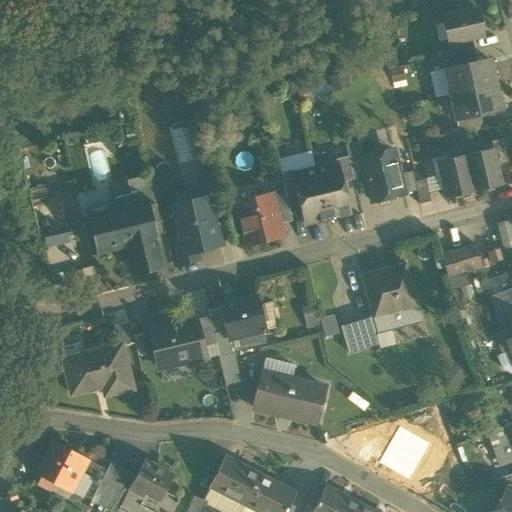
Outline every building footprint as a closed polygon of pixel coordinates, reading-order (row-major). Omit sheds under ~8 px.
[(442,16),(448,43),(471,38),(483,35),(477,8),(442,16)] [(448,43),(450,55),(473,50),(474,50),(471,38),(448,43)] [(444,57),(446,68),(475,62),(473,50),(450,55),(444,57)] [(444,69),(450,94),(494,84),(488,59),(475,62),(446,68),(444,69)] [(450,94),(444,69),(428,72),(434,98),(450,94)] [(500,109),(494,84),(450,94),(456,119),(479,114),(500,109)] [(456,119),(459,131),(460,131),(482,126),(479,114),(456,119)] [(492,149),(496,164),(508,162),(502,138),(491,141),(492,149)] [(347,156),(353,179),(365,176),(360,157),(362,156),(358,141),(345,144),(347,156)] [(392,149),(375,153),(382,157),(394,155),(392,149)] [(492,149),(465,155),(473,191),(501,184),(496,164),(492,149)] [(276,159),(280,172),(292,169),(293,173),(314,168),(310,151),(276,159)] [(365,176),(371,201),(403,194),(403,192),(398,174),(394,155),(382,157),(375,153),(362,156),(360,157),(365,176)] [(446,197),(473,191),(465,155),(438,162),(441,175),(444,189),(446,197)] [(337,162),(341,182),(353,179),(347,156),(335,159),(336,163),(337,162)] [(336,163),(314,168),(293,173),(292,173),(297,193),(305,224),(327,218),(349,213),(341,182),(337,162),(336,163)] [(284,192),(285,196),(297,193),(292,173),(293,173),(292,169),(280,172),(284,192)] [(403,192),(415,189),(414,181),(411,171),(398,174),(403,192)] [(121,196),(124,210),(127,210),(143,206),(144,207),(155,204),(148,175),(126,180),(130,194),(121,196)] [(441,175),(425,178),(429,193),(444,189),(441,175)] [(425,178),(414,181),(415,189),(419,204),(431,202),(429,193),(425,178)] [(46,182),(27,187),(32,206),(51,201),(46,182)] [(172,209),(173,209),(208,200),(205,185),(169,194),(172,209)] [(271,196),(278,224),(291,220),(285,196),(284,192),(271,195),(271,196)] [(238,204),(247,241),(280,233),(278,224),(271,196),(238,204)] [(218,243),(208,200),(173,209),(180,236),(180,238),(191,235),(194,249),(197,248),(218,243)] [(145,214),(151,235),(162,233),(155,204),(144,207),(145,214)] [(143,206),(127,210),(129,217),(145,214),(144,207),(143,206)] [(128,243),(134,270),(158,264),(151,235),(145,214),(129,217),(127,210),(124,210),(93,218),(101,249),(128,243)] [(511,225),(511,220),(495,224),(502,250),(511,247),(511,225)] [(167,239),(174,267),(200,261),(197,248),(194,249),(191,235),(180,238),(180,236),(167,239)] [(440,255),(448,278),(466,272),(482,267),(475,244),(440,255)] [(482,253),(484,263),(502,260),(501,250),(482,253)] [(363,280),(374,316),(374,317),(416,306),(404,264),(386,269),(387,273),(363,280)] [(466,272),(448,278),(452,291),(470,285),(466,272)] [(502,331),(511,326),(511,307),(506,291),(489,297),(501,331),(502,331)] [(262,330),(265,329),(259,305),(257,297),(219,307),(225,329),(212,332),(215,345),(218,354),(218,356),(231,353),(228,338),(262,330)] [(270,303),(259,305),(265,329),(276,327),(270,303)] [(318,320),(314,304),(301,307),(307,330),(320,326),(318,320)] [(421,321),(416,306),(374,317),(374,316),(370,317),(375,333),(391,329),(421,321)] [(208,316),(209,321),(212,332),(225,329),(219,307),(207,310),(208,316)] [(208,316),(178,324),(179,329),(196,325),(209,321),(208,316)] [(333,316),(318,320),(320,326),(323,338),(338,334),(333,316)] [(340,326),(348,353),(378,343),(375,333),(370,317),(340,326)] [(121,345),(121,346),(133,344),(133,341),(128,321),(113,325),(118,346),(121,345)] [(215,345),(212,332),(209,321),(196,325),(201,348),(215,345)] [(149,331),(158,368),(160,368),(158,363),(184,357),(185,362),(204,357),(201,348),(196,325),(179,329),(178,324),(149,331)] [(511,326),(502,331),(510,351),(511,356),(511,326)] [(391,329),(375,333),(378,343),(379,349),(395,345),(391,329)] [(231,353),(233,352),(265,344),(262,330),(228,338),(231,353)] [(142,339),(133,341),(133,344),(137,358),(146,356),(142,339)] [(102,387),(104,395),(131,389),(121,346),(121,345),(118,346),(62,359),(71,395),(102,387)] [(201,348),(204,357),(218,354),(215,345),(201,348)] [(511,356),(510,351),(496,356),(501,370),(511,374),(511,356)] [(218,356),(225,385),(240,381),(233,352),(231,353),(218,356)] [(160,368),(185,362),(184,357),(158,363),(160,368)] [(262,372),(289,379),(292,365),(265,358),(262,372)] [(253,408),(316,423),(324,387),(289,379),(262,372),(253,408)] [(384,421),(349,433),(353,445),(388,433),(384,421)] [(511,423),(503,426),(511,449),(511,423)] [(429,444),(399,426),(378,463),(408,480),(429,444)] [(503,464),(511,460),(511,449),(503,426),(490,431),(503,464)] [(41,477),(66,490),(76,473),(80,475),(81,472),(88,460),(53,442),(36,474),(41,477)] [(225,493),(245,503),(259,476),(247,470),(248,469),(225,458),(209,487),(224,495),(225,493)] [(128,489),(129,489),(144,497),(146,493),(160,500),(164,493),(173,476),(143,461),(136,475),(128,489)] [(90,501),(104,508),(125,470),(111,462),(90,501)] [(136,475),(125,470),(104,508),(111,511),(116,511),(119,508),(122,501),(129,489),(128,489),(136,475)] [(66,490),(41,477),(36,486),(50,493),(51,491),(71,502),(80,501),(93,479),(81,472),(80,475),(76,473),(66,490)] [(271,482),(259,476),(245,503),(262,511),(285,511),(295,493),(271,481),(271,482)] [(224,495),(209,487),(203,501),(206,502),(205,504),(221,511),(240,511),(245,503),(225,493),(224,495)] [(356,511),(360,506),(347,499),(348,498),(325,487),(312,511),(356,511)] [(153,511),(160,500),(146,493),(144,497),(129,489),(122,501),(141,511),(153,511)] [(511,511),(511,491),(506,489),(492,511),(511,511)] [(171,511),(178,500),(164,493),(160,500),(153,511),(171,511)] [(186,511),(201,511),(205,504),(206,502),(203,501),(193,497),(186,511)] [(126,511),(141,511),(122,501),(119,508),(126,511)] [(262,511),(245,503),(240,511),(262,511)]
